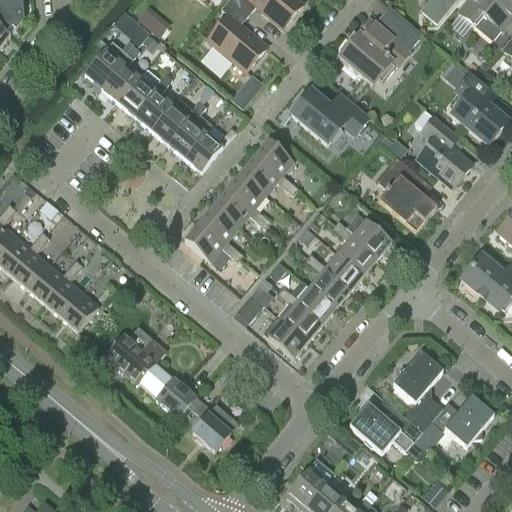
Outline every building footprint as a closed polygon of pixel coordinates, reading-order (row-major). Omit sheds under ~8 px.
[(232,0),(229,4),(247,20),(255,11),(282,34),(302,9),(291,0),(245,0),(245,1),(243,0),(232,0)] [(434,0),(429,6),(444,19),(460,0),(434,0)] [(511,0),(471,0),(457,17),(474,31),(492,47),(511,23),(511,0)] [(20,1),(0,3),(0,33),(9,40),(22,25),(20,1)] [(247,20),(229,4),(220,14),(228,21),(207,45),(245,77),(266,52),(240,30),(247,20)] [(381,88),(395,72),(397,73),(409,59),(407,57),(422,39),(391,14),(377,30),(370,24),(357,39),(359,40),(339,64),(370,89),(375,83),(381,88)] [(113,30),(116,32),(138,51),(149,38),(124,17),(113,30)] [(0,50),(9,40),(0,33),(0,50)] [(511,42),(502,55),(511,63),(511,42)] [(132,65),(125,59),(111,47),(83,80),(101,95),(122,69),(125,72),(132,65)] [(125,59),(132,65),(139,56),(132,50),(125,59)] [(451,66),(440,79),(457,94),(468,81),(451,66)] [(122,69),(101,95),(117,109),(138,83),(125,72),(122,69)] [(138,83),(117,109),(134,122),(155,97),(159,100),(165,92),(158,86),(145,75),(138,83)] [(158,86),(165,92),(172,84),(165,78),(158,86)] [(487,151),(507,127),(487,109),(495,100),(469,79),(468,81),(457,94),(466,102),(450,121),(487,151)] [(353,141),(368,122),(340,99),(330,111),(310,95),(290,119),(327,150),(342,132),(353,141)] [(134,122),(150,136),(172,111),(178,103),(177,103),(171,110),(159,100),(155,97),(134,122)] [(150,136),(167,150),(188,125),(192,128),(198,120),(191,114),(178,103),(172,111),(150,136)] [(191,114),(198,120),(205,112),(202,109),(198,106),(191,114)] [(458,142),(433,122),(424,114),(412,130),(431,146),(416,165),(451,194),(471,170),(450,152),(458,142)] [(183,164),(211,131),(198,120),(192,128),(188,125),(167,150),(183,164)] [(211,131),(183,164),(201,179),(235,137),(230,133),(223,141),(211,131)] [(268,145),(253,162),(279,184),(276,187),(284,194),(290,187),(282,180),(293,166),(268,145)] [(253,162),(239,179),(265,200),(276,187),(279,184),(253,162)] [(415,237),(435,212),(422,201),(429,192),(396,164),(377,187),(386,195),(377,205),(415,237)] [(239,179),(226,195),(251,217),(248,220),(256,227),(262,220),(254,213),(265,200),(239,179)] [(298,193),(290,187),(284,194),(292,200),(298,193)] [(226,195),(212,212),(237,233),(248,220),(251,217),(226,195)] [(8,209),(1,217),(8,223),(15,215),(8,209)] [(212,212),(198,229),(224,250),(221,253),(229,260),(234,253),(226,246),(237,233),(212,212)] [(0,229),(2,231),(8,223),(1,217),(0,218),(0,229)] [(350,243),(376,265),(390,247),(357,219),(346,233),(353,240),(350,243)] [(262,220),(256,227),(264,234),(270,227),(262,220)] [(511,223),(498,240),(511,251),(511,223)] [(340,240),(346,233),(337,226),(331,233),(340,240)] [(0,259),(15,242),(2,231),(0,229),(0,259)] [(224,250),(198,229),(183,246),(209,267),(221,253),(224,250)] [(336,260),(362,281),(376,265),(350,243),(353,240),(346,233),(340,240),(347,247),(336,260)] [(35,245),(42,251),(48,243),(41,237),(35,245)] [(0,259),(0,272),(10,281),(31,256),(35,259),(42,251),(35,245),(28,253),(15,242),(0,259)] [(234,253),(229,260),(236,267),(242,260),(234,253)] [(10,281),(27,295),(48,270),(35,259),(31,256),(10,281)] [(312,273),(318,266),(310,259),(304,266),(312,273)] [(323,276),(348,298),(362,281),(336,260),(326,273),(323,276)] [(511,298),(511,268),(503,279),(481,261),(460,285),(497,316),(511,299),(511,298)] [(68,273),(75,279),(82,271),(75,265),(68,273)] [(309,293),(334,314),(348,298),(323,276),(326,273),(318,266),(312,273),(320,280),(309,293)] [(27,295),(43,309),(65,283),(69,287),(75,279),(68,273),(61,281),(48,270),(27,295)] [(43,309),(60,323),(81,297),(69,287),(65,283),(43,309)] [(103,306),(112,296),(106,292),(98,302),(103,306)] [(284,306),(290,299),(282,293),(276,300),(284,306)] [(295,309),(321,331),(334,314),(309,293),(298,306),(295,309)] [(81,297),(60,323),(77,337),(98,312),(81,297)] [(281,326),(307,347),(321,331),(295,309),(298,306),(290,299),(284,306),(292,313),(281,326)] [(248,328),(263,311),(250,301),(236,317),(248,328)] [(307,347),(281,326),(267,343),(292,364),(307,347)] [(136,391),(165,356),(137,333),(128,344),(123,340),(104,363),(136,391)] [(414,408),(403,422),(402,422),(421,438),(430,427),(442,414),(423,399),(442,377),(420,358),(393,390),(414,408)] [(186,411),(191,415),(202,425),(191,438),(214,457),(230,438),(208,419),(211,416),(173,383),(172,384),(156,370),(139,390),(176,423),(186,411)] [(482,444),(481,435),(493,421),(471,402),(458,418),(454,422),(444,434),(447,437),(448,438),(449,438),(450,439),(451,440),(452,440),(466,453),(473,444),(482,444)] [(442,414),(430,427),(443,439),(438,446),(440,449),(441,449),(443,450),(444,450),(445,450),(446,449),(448,447),(448,446),(449,446),(449,445),(450,445),(450,444),(451,443),(452,442),(452,440),(451,440),(450,439),(449,438),(448,438),(447,437),(444,434),(454,422),(458,418),(447,408),(442,414)] [(421,466),(426,460),(412,449),(421,438),(402,422),(403,422),(392,413),(383,423),(368,411),(349,432),(381,459),(391,447),(415,467),(421,466)] [(443,439),(430,427),(421,438),(412,449),(426,460),(438,446),(443,439)] [(316,466),(308,475),(285,502),(296,511),(307,511),(334,481),(316,466)] [(334,481),(307,511),(337,511),(344,505),(332,496),(340,486),(334,481)] [(337,511),(367,511),(369,510),(376,502),(370,497),(356,511),(351,511),(344,505),(337,511)]
